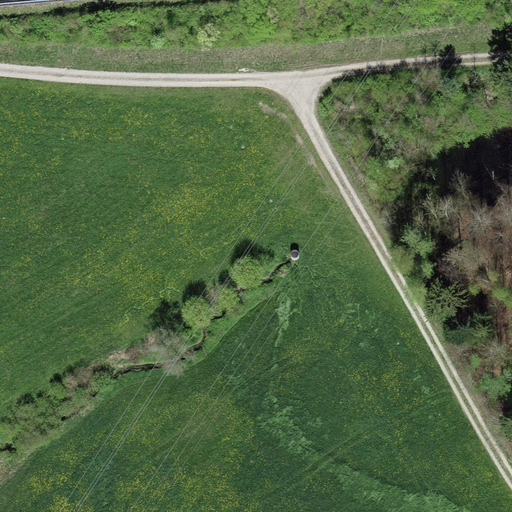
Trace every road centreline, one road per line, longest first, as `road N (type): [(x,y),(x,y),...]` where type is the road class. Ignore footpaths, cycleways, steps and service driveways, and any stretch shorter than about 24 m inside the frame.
road 1 (track): [(291,77),(511,484)]
road 2 (track): [(291,77),(0,69)]
road 3 (track): [(511,57),(291,77)]
